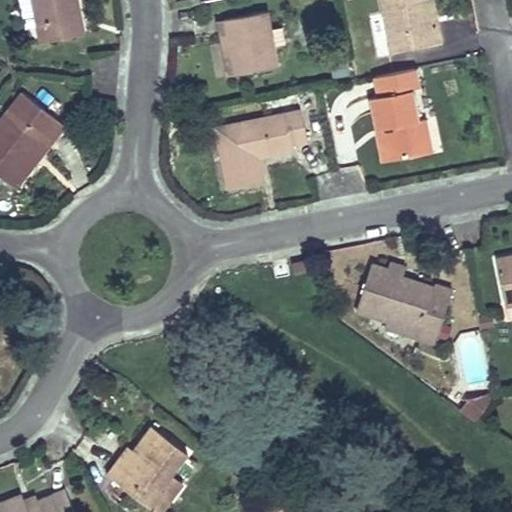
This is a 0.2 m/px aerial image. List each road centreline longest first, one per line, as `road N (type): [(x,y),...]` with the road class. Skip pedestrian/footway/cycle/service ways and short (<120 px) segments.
road 1 (residential): [(185,247),(511,186)]
road 2 (residential): [(130,199),(145,0)]
road 3 (residential): [(0,439),(41,410),(93,309)]
road 4 (residential): [(130,199),(95,207),(71,233),(66,267),(93,309)]
road 5 (residential): [(93,309),(127,319),(160,308),(182,281),(185,247)]
